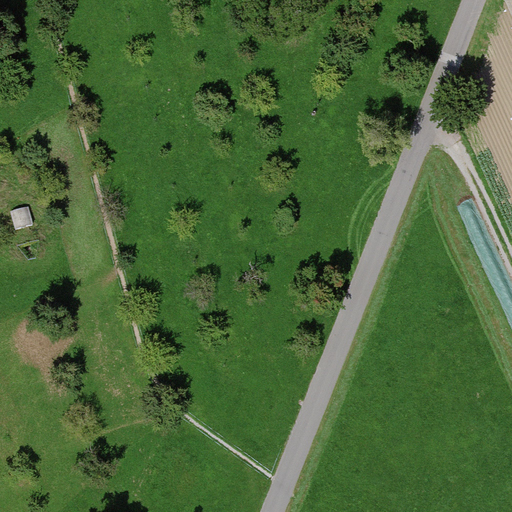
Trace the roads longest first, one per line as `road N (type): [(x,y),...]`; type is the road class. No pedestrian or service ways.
road 1 (unclassified): [(480,0),(278,511)]
road 2 (track): [(431,124),(459,148),(511,257)]
